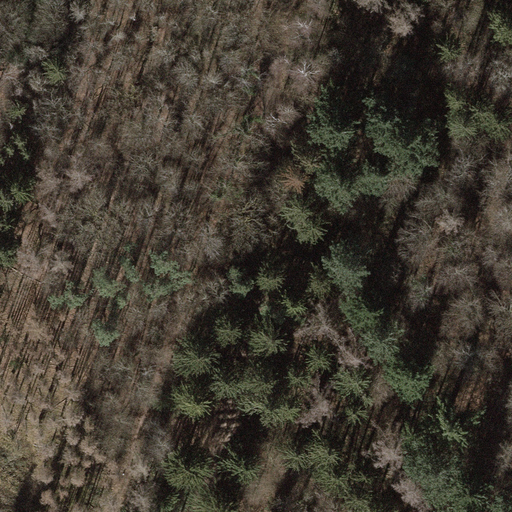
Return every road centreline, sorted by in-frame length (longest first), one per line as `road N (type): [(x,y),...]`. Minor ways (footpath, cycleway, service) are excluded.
road 1 (track): [(205,511),(238,416),(261,299),(285,0)]
road 2 (track): [(0,92),(188,36)]
